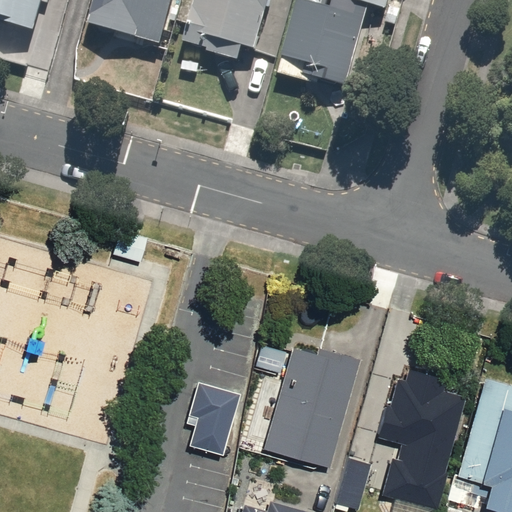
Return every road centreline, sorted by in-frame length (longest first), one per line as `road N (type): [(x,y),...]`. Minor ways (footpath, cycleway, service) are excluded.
road 1 (residential): [(383,235),(0,126)]
road 2 (residential): [(383,235),(452,0)]
road 3 (residential): [(511,272),(383,235)]
